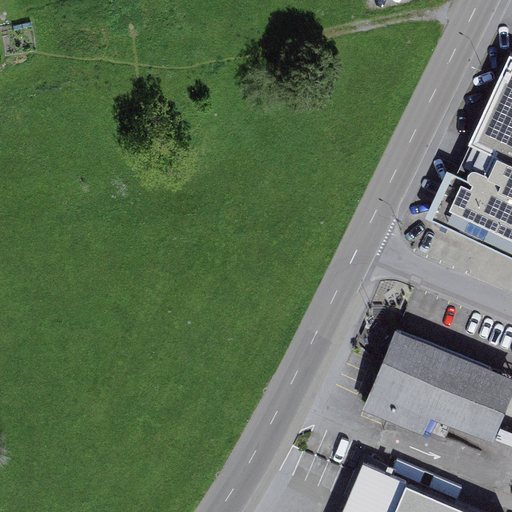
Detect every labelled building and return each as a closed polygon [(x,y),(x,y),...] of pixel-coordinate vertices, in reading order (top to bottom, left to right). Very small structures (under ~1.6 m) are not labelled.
[(105,0),(107,14),(83,15),(87,66),(216,56),(212,0),(105,0)] [(50,17),(0,21),(0,71),(54,66),(50,17)] [(511,57),(511,58),(511,57),(471,144),(511,162),(511,57)] [(447,173),(426,218),(511,257),(511,162),(471,144),(455,176),(447,173)] [(511,398),(511,378),(395,331),(380,367),(365,406),(387,415),(426,431),(431,420),(493,445),(511,398)] [(465,511),(364,469),(344,511),(465,511)]
